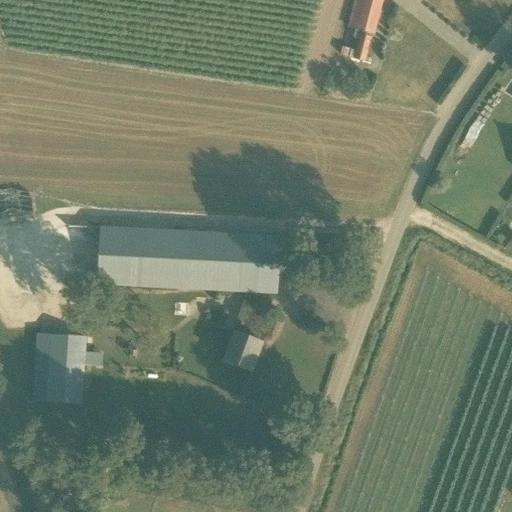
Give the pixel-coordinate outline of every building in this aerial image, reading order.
[(365,63),(372,38),(366,36),(366,33),(374,35),(383,0),(354,0),(347,27),(361,31),(359,39),(356,51),(343,47),(340,56),(365,63)] [(0,220),(34,216),(30,193),(0,197),(0,220)] [(275,295),(278,239),(68,228),(65,283),(275,295)] [(256,342),(265,318),(245,311),(237,333),(232,331),(221,361),(251,373),(262,344),(256,342)] [(82,406),(86,339),(49,337),(45,403),(82,406)]
